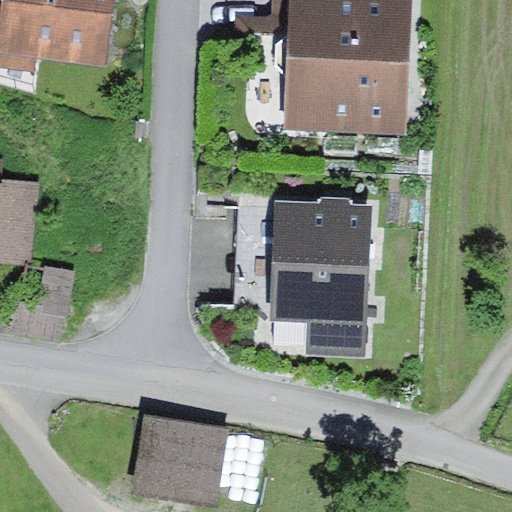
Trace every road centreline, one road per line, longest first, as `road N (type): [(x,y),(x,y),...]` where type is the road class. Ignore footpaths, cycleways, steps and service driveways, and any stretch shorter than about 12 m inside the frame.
road 1 (residential): [(164,388),(184,0)]
road 2 (unclassified): [(164,388),(511,464)]
road 3 (unclassified): [(0,362),(164,388)]
